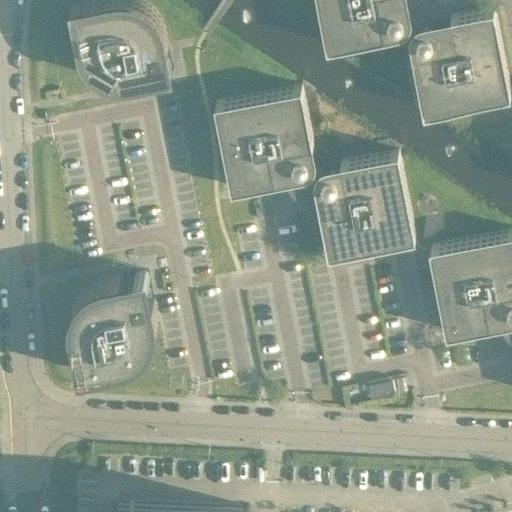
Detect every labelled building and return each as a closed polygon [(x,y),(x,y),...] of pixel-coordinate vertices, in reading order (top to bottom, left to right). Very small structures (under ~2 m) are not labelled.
[(126,81),(130,80),(174,72),(165,28),(164,24),(163,21),(162,17),(160,14),(158,11),(155,8),(153,5),(150,3),(147,1),(145,0),(84,0),(71,3),(80,47),(81,50),(82,54),(84,57),(86,60),(88,63),(90,66),(93,69),(95,71),(98,74),(101,75),(105,77),(108,78),(112,80),(115,80),(119,81),(123,81),(126,81)] [(320,0),(325,24),(329,43),(387,31),(387,30),(399,28),(402,27),(404,26),(406,25),(407,23),(408,22),(409,20),(410,18),(410,16),(411,14),(410,12),(407,0),(320,0)] [(495,5),(451,14),(451,15),(422,21),(421,21),(419,22),(417,24),(416,25),(415,27),(414,28),(413,30),(413,32),(413,34),(413,36),(416,49),(414,50),(426,108),(497,94),(497,97),(498,100),(499,102),(500,104),(502,106),(503,108),(505,110),(507,111),(509,113),(511,114),(511,105),(510,105),(509,103),(507,101),(506,99),(505,97),(504,95),(504,92),(511,91),(495,5)] [(314,141),(302,83),(216,100),(233,186),(285,175),(287,181),(290,186),(293,190),(294,191),(293,192),(293,193),(293,194),(293,195),(293,197),(294,198),(295,198),(296,199),(297,199),(299,199),(300,199),(301,198),(302,198),(303,197),(309,199),(315,199),(320,199),(330,251),(416,234),(399,148),(341,159),(341,161),(326,164),(324,162),(322,160),(320,159),(318,158),(316,156),(313,141),(314,141)] [(511,227),(498,231),(431,244),(448,330),(500,319),(502,324),(504,330),(508,334),(509,335),(508,336),(508,337),(507,338),(508,339),(508,340),(509,341),(510,342),(511,343),(511,227)] [(80,370),(124,361),(128,360),(131,359),(134,358),(138,356),(141,354),(143,351),(146,349),(149,346),(151,343),(153,340),(154,337),(156,333),(157,330),(158,326),(158,322),(158,319),(158,315),(158,311),(149,267),(105,276),(101,277),(98,278),(94,280),(91,282),(88,284),(85,286),(83,288),(80,291),(78,294),(76,297),(74,301),(73,304),(72,308),(71,311),(71,315),(71,319),(71,322),(71,326),(80,370)] [(395,390),(393,377),(369,382),(372,395),(395,390)] [(242,511),(242,504),(118,498),(117,511),(242,511)]
